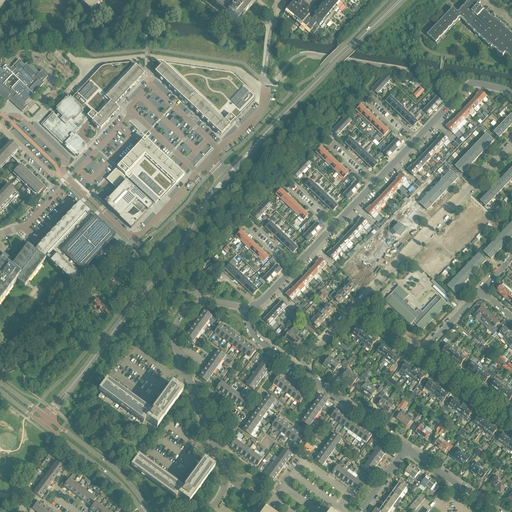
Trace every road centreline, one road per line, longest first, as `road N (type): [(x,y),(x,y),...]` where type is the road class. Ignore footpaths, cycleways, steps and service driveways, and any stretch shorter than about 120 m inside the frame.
road 1 (residential): [(244,306),(261,301),(468,84),(511,93)]
road 2 (tertiary): [(47,417),(225,178)]
road 3 (residential): [(205,511),(223,491),(225,468),(174,330),(196,304),(244,306)]
road 4 (tertiary): [(225,178),(398,0)]
road 5 (residential): [(358,304),(511,145)]
road 6 (residential): [(197,172),(138,236),(68,179)]
road 7 (tertiary): [(148,511),(110,464),(47,417)]
road 8 (residential): [(408,446),(298,369)]
road 9 (tertiary): [(42,424),(141,511)]
road 10 (residential): [(219,148),(150,83),(131,112)]
